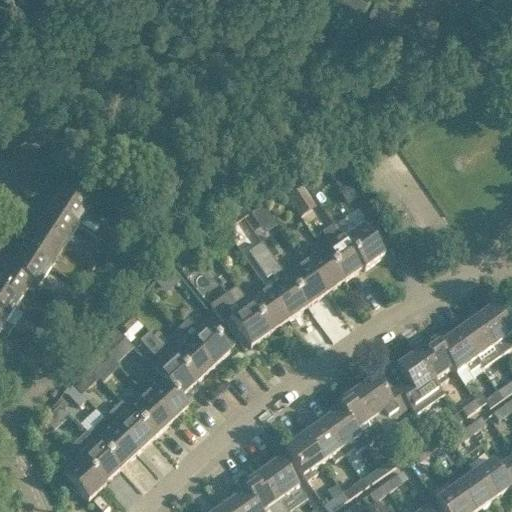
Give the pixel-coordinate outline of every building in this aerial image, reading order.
[(374,2),(368,14),(381,20),(387,8),(374,2)] [(465,23),(460,31),(467,37),(473,29),(465,23)] [(339,190),(337,192),(347,206),(360,198),(357,194),(350,183),(339,190)] [(315,209),(303,190),(302,189),(295,193),(286,199),(300,219),(315,209)] [(48,197),(42,207),(49,212),(77,230),(99,244),(114,253),(116,255),(124,241),(85,217),(90,209),(63,191),(56,202),(48,197)] [(7,214),(25,223),(30,212),(12,203),(7,214)] [(263,208),(250,217),(255,224),(267,215),(263,208)] [(77,230),(49,212),(43,222),(35,217),(28,227),(36,232),(63,250),(77,230)] [(357,213),(334,229),(342,241),(344,243),(343,243),(363,271),(362,271),(364,273),(371,268),(383,259),(374,246),(382,241),(370,224),(367,227),(357,213)] [(236,227),(228,232),(237,245),(245,240),(236,227)] [(63,250),(36,232),(30,242),(22,237),(15,247),(23,252),(50,270),(63,250)] [(363,271),(343,243),(344,243),(342,241),(331,248),(325,239),(317,244),(344,284),(350,280),(362,271),(363,271)] [(109,261),(114,253),(99,244),(94,251),(109,261)] [(309,264),(305,267),(326,297),(344,284),(317,244),(309,250),(316,260),(309,264)] [(262,246),(248,256),(266,281),(272,277),(278,286),(267,293),(288,323),(307,310),(279,271),(265,250),(262,246)] [(50,270),(23,252),(17,262),(9,257),(3,266),(0,265),(0,264),(0,266),(3,268),(31,286),(37,290),(50,270)] [(181,264),(175,268),(186,282),(203,269),(199,264),(193,255),(181,264)] [(279,270),(307,310),(326,297),(305,267),(294,275),(287,265),(282,268),(279,270)] [(0,294),(18,306),(27,292),(34,296),(37,290),(31,286),(3,268),(0,272),(0,294)] [(83,277),(78,286),(85,291),(86,292),(92,283),(83,277)] [(61,294),(56,302),(71,312),(76,304),(85,291),(78,286),(69,299),(61,294)] [(242,297),(270,336),(288,323),(267,293),(257,301),(250,291),(243,296),(242,297)] [(0,323),(5,326),(14,312),(21,317),(25,311),(18,306),(0,294),(0,323)] [(234,302),(241,312),(230,320),(251,350),(270,336),(242,297),(234,302)] [(51,310),(66,319),(71,312),(56,302),(51,310)] [(511,335),(494,310),(483,317),(479,312),(471,318),(500,359),(500,358),(501,359),(511,351),(511,335)] [(129,318),(119,327),(127,334),(136,325),(129,318)] [(482,372),(500,359),(471,318),(469,320),(463,324),(466,329),(455,337),(478,370),(479,369),(482,372)] [(187,323),(177,332),(188,344),(213,371),(230,355),(228,353),(209,332),(197,319),(190,326),(187,323)] [(5,326),(0,323),(0,333),(1,332),(7,337),(11,331),(5,326)] [(216,326),(209,332),(228,353),(234,347),(216,326)] [(113,331),(99,348),(107,357),(123,342),(113,331)] [(42,349),(47,342),(32,332),(27,340),(29,341),(38,347),(42,349)] [(442,338),(433,345),(452,371),(452,372),(456,377),(457,376),(464,371),(468,376),(478,370),(455,337),(452,339),(446,344),(442,338)] [(38,347),(29,341),(10,372),(19,377),(38,347)] [(163,351),(196,386),(212,371),(213,371),(188,344),(187,345),(178,353),(170,344),(163,350),(163,351)] [(433,345),(414,358),(442,398),(461,384),(456,377),(452,372),(452,371),(443,358),(433,345)] [(99,348),(85,367),(93,376),(110,360),(107,357),(99,348)] [(164,366),(155,375),(179,401),(180,401),(194,387),(196,386),(163,351),(162,352),(156,357),(164,366)] [(400,376),(390,383),(394,389),(410,411),(414,418),(415,419),(443,399),(442,398),(414,358),(396,371),(400,376)] [(85,367),(76,379),(88,392),(98,382),(93,376),(85,367)] [(155,390),(146,399),(170,426),(185,412),(188,410),(180,401),(179,401),(155,375),(152,377),(147,382),(155,390)] [(363,389),(354,395),(384,437),(384,436),(394,430),(390,425),(404,415),(410,411),(394,389),(384,396),(374,382),(363,389)] [(501,403),(511,395),(511,384),(496,396),(501,403)] [(75,391),(68,398),(79,410),(87,403),(82,398),(75,391)] [(366,449),(384,437),(354,395),(343,404),(337,408),(366,449)] [(484,405),(477,395),(472,399),(475,403),(480,410),(485,407),(489,412),(501,403),(496,396),(484,405)] [(168,428),(170,426),(146,399),(136,408),(128,399),(121,406),(154,441),(168,428)] [(467,420),(480,410),(475,403),(461,413),(467,420)] [(52,433),(69,417),(58,406),(43,423),(52,433)] [(114,412),(104,421),(137,457),(150,445),(154,441),(121,406),(117,409),(116,410),(114,412)] [(356,456),(366,449),(337,408),(328,414),(332,419),(321,426),(344,459),(353,453),(356,456)] [(499,425),(511,415),(507,408),(494,417),(499,425)] [(431,445),(438,440),(462,424),(456,416),(425,437),(431,445)] [(94,430),(87,437),(120,472),(132,461),(137,457),(104,421),(94,430)] [(473,439),(487,429),(481,422),(468,431),(473,439)] [(334,466),(344,459),(321,426),(311,434),(307,428),(298,435),(321,467),(330,461),(334,466)] [(459,448),(473,439),(468,431),(454,441),(459,448)] [(294,446),(284,453),(307,486),(317,478),(313,472),(321,467),(298,435),(291,440),(294,446)] [(80,443),(70,453),(78,462),(80,463),(104,487),(115,477),(120,472),(87,437),(82,441),(80,443)] [(424,449),(425,449),(431,445),(425,437),(419,441),(424,449)] [(430,456),(443,447),(438,440),(431,445),(425,449),(430,456)] [(415,466),(430,456),(425,449),(424,449),(410,459),(415,466)] [(270,470),(260,477),(283,510),(283,509),(292,503),(288,498),(298,490),(287,475),(275,458),(266,465),(270,470)] [(386,478),(399,468),(393,460),(380,469),(386,478)] [(511,495),(511,462),(497,473),(510,491),(509,492),(511,495)] [(80,463),(56,485),(70,500),(77,494),(88,505),(106,489),(104,487),(80,463)] [(492,465),(473,478),(491,504),(509,492),(510,491),(497,473),(492,465)] [(366,491),(386,478),(380,469),(360,483),(366,491)] [(259,478),(241,490),(256,511),(285,511),(283,509),(283,510),(260,477),(259,478)] [(473,478),(454,491),(468,511),(480,511),(491,504),(473,478)] [(387,496),(401,486),(396,479),(382,488),(387,496)] [(347,504),(366,491),(360,483),(342,496),(347,504)] [(374,505),(387,496),(382,488),(368,498),(374,505)] [(236,501),(226,508),(228,511),(256,511),(241,490),(233,496),(236,501)] [(468,511),(454,491),(435,505),(439,511),(468,511)] [(325,511),(336,511),(347,504),(342,496),(323,509),(325,511)]
